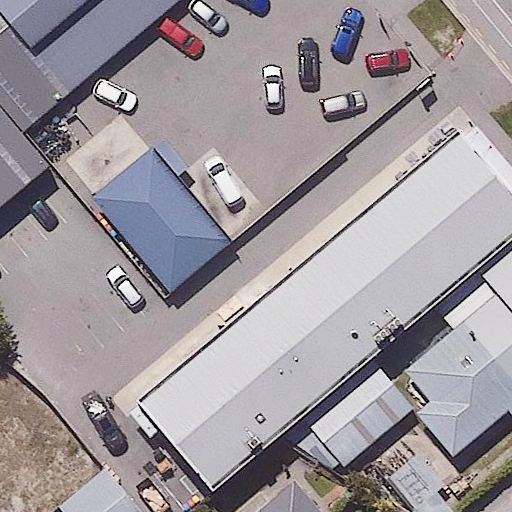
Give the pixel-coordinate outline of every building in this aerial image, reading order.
[(171,0),(0,0),(0,105),(18,127),(171,0)] [(511,215),(511,178),(453,113),(130,388),(205,476),(470,249),(511,215)] [(232,232),(149,136),(86,190),(170,286),(232,232)] [(511,215),(470,249),(495,280),(511,300),(511,215)] [(452,447),(511,394),(511,300),(495,280),(389,376),(376,358),(304,417),(341,465),(413,406),(452,447)] [(152,511),(107,459),(57,502),(65,511),(152,511)] [(326,511),(297,472),(240,511),(326,511)]
